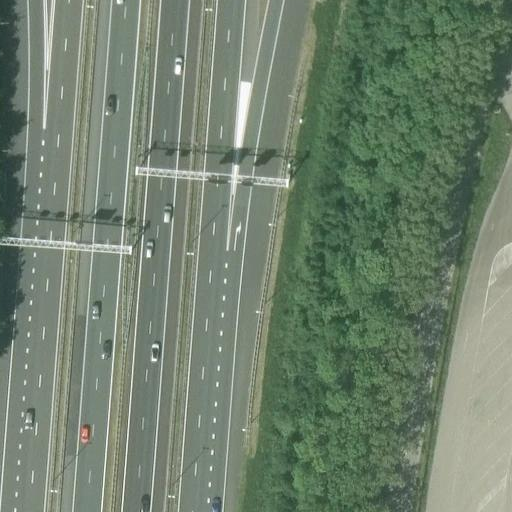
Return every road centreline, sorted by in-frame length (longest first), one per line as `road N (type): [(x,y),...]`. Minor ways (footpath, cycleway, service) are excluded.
road 1 (motorway): [(137,511),(176,0)]
road 2 (motorway): [(123,0),(85,511)]
road 3 (motorway): [(57,132),(29,511)]
road 4 (motorway): [(191,511),(210,249)]
road 5 (motorway): [(210,249),(278,0)]
road 6 (motorway): [(210,249),(232,0)]
road 7 (motorway): [(38,0),(57,132)]
road 8 (motorway): [(67,0),(57,132)]
